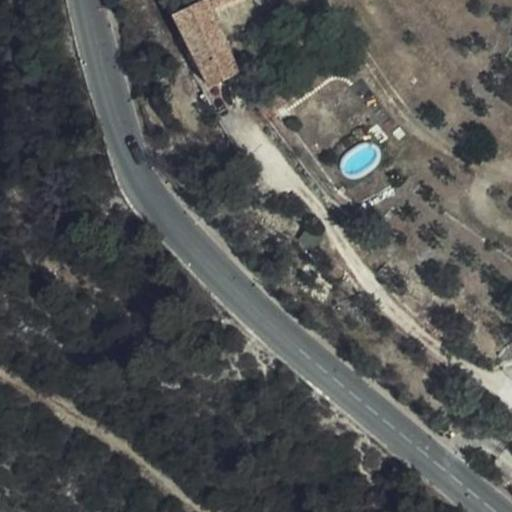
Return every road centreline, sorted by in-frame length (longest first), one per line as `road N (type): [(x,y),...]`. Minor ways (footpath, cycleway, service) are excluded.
road 1 (secondary): [(495,511),(279,338),(197,260),(123,141),(84,0)]
road 2 (track): [(0,378),(202,511)]
